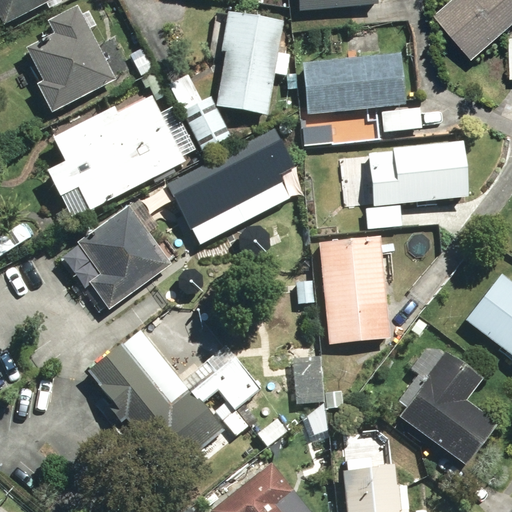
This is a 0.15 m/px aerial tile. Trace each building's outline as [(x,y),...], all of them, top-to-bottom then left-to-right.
[(0,0),(0,29),(0,30),(57,0),(0,0)] [(296,0),(298,16),(375,9),(374,0),(296,0)] [(459,0),(435,21),(473,66),(511,32),(511,0),(479,0),(477,2),(474,0),(459,0)] [(34,91),(49,118),(113,86),(74,10),(44,27),(50,39),(22,54),(40,88),(34,91)] [(215,112),(265,120),(272,79),(283,80),(287,60),(275,57),(280,27),(224,19),(218,59),(223,59),(215,112)] [(133,63),(141,77),(152,71),(144,56),(133,63)] [(300,68),(305,120),(402,112),(398,59),(300,68)] [(286,79),(286,93),(296,93),(295,78),(286,79)] [(166,90),(200,156),(228,142),(208,102),(199,106),(185,80),(166,90)] [(75,194),(87,217),(182,167),(148,100),(106,122),(105,117),(49,146),(61,168),(43,178),(57,204),(75,194)] [(381,116),(383,137),(420,133),(418,113),(381,116)] [(368,159),(372,212),(465,204),(461,148),(391,154),(392,157),(368,159)] [(254,170),(263,184),(282,173),(273,159),(254,170)] [(87,288),(107,315),(170,270),(127,211),(75,248),(98,280),(87,288)] [(317,249),(327,351),(388,345),(377,243),(317,249)] [(464,327),(511,366),(511,290),(501,282),(464,327)] [(408,334),(416,341),(425,330),(418,323),(408,334)] [(86,378),(168,479),(220,435),(199,410),(216,396),(224,406),(214,414),(222,423),(259,394),(232,361),(188,397),(186,395),(168,409),(120,350),(86,378)] [(472,362),(482,370),(489,360),(479,353),(472,362)] [(398,423),(463,473),(495,432),(464,408),(480,386),(447,361),(398,423)] [(261,384),(271,395),(291,379),(280,367),(261,384)] [(324,397),(325,413),(341,413),(340,396),(324,397)] [(306,425),(312,440),(327,435),(321,419),(306,425)] [(304,511),(269,468),(213,511),(304,511)] [(341,475),(344,511),(398,511),(396,493),(393,493),(391,470),(341,475)]
